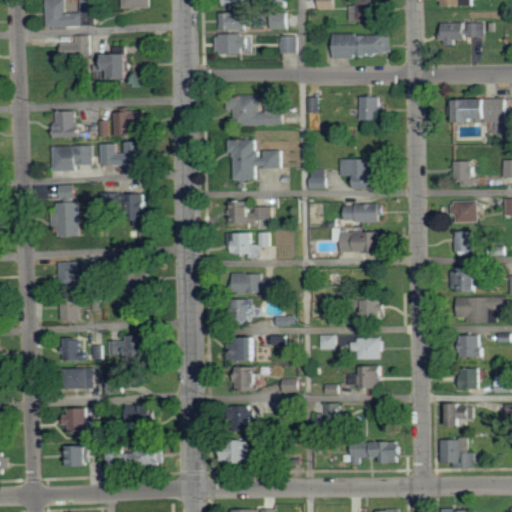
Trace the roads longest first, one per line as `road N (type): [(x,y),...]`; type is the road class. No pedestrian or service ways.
road 1 (residential): [(36,511),(16,0)]
road 2 (residential): [(197,511),(186,0)]
road 3 (residential): [(511,486),(0,497)]
road 4 (residential): [(423,511),(414,0)]
road 5 (residential): [(187,76),(511,75)]
